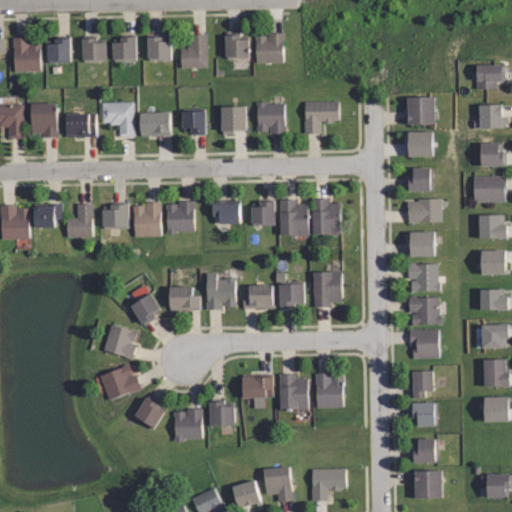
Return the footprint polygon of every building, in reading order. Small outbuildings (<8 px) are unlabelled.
[(283,60),(255,60),(255,34),(266,33),(266,37),(268,37),(268,30),(283,30),(283,60)] [(206,32),(206,65),(180,66),(180,45),(186,45),(186,43),(190,43),(190,32),(206,32)] [(225,33),(240,33),(240,37),(248,37),(248,57),(225,57),(225,33)] [(147,35),(162,34),(162,39),(170,39),(170,58),(147,59),(147,35)] [(40,38),(40,69),(13,70),(13,46),(12,46),(12,35),(28,35),(28,38),(40,38)] [(135,35),(135,59),(112,59),(112,41),(120,41),(120,35),(135,35)] [(69,36),(70,60),(46,60),(46,42),(54,42),(54,36),(69,36)] [(81,36),(96,36),(97,40),(104,40),(105,60),(82,60),(81,36)] [(475,64),(502,64),(502,80),(493,80),(493,88),(475,88),(475,64)] [(438,123),(410,123),(410,97),(437,96),(438,123)] [(284,131),(269,131),(269,124),(266,124),(267,128),(256,129),(255,100),(264,99),(264,101),(283,101),(284,131)] [(31,100),(56,100),(57,135),(43,135),(43,131),(32,131),(31,100)] [(101,100),(134,100),(134,133),(118,133),(118,122),(108,122),(108,120),(101,120),(101,100)] [(305,118),(305,100),(338,100),(339,119),(332,119),(332,121),(324,121),(324,119),(320,119),(320,131),(304,131),(304,118),(305,118)] [(0,102),(23,102),(23,135),(7,136),(7,124),(0,124),(0,102)] [(502,116),(505,116),(506,126),(474,127),(474,117),(480,117),(480,103),(502,103),(502,116)] [(247,130),(223,130),(222,105),(246,105),(247,130)] [(170,133),(140,134),(140,109),(170,109),(170,133)] [(204,109),(204,132),(190,132),(190,129),(181,129),(181,109),(204,109)] [(98,134),(66,134),(66,112),(98,112),(98,134)] [(434,134),(434,154),(410,154),(410,133),(434,134)] [(500,142),(500,151),(504,151),(504,164),(481,165),(481,142),(500,142)] [(432,190),(406,190),(406,175),(413,175),(413,167),(430,166),(430,168),(432,168),(432,190)] [(506,201),(474,202),(474,175),(506,175),(506,201)] [(311,198),(327,197),(327,201),(339,201),(339,232),(311,233),(311,198)] [(442,219),(409,220),(408,199),(418,199),(418,197),(442,197),(442,219)] [(179,198),(193,198),(193,228),(175,229),(175,231),(166,231),(165,201),(176,201),(176,205),(179,205),(179,198)] [(240,221),(219,221),(219,213),(213,213),(213,199),(240,199),(240,221)] [(279,199),(295,199),(295,202),(307,202),(307,234),(279,234),(279,199)] [(160,234),(134,234),(134,210),(132,210),(132,203),(144,203),(144,200),(160,200),(160,234)] [(258,200),(273,200),(273,223),(251,223),(251,205),(258,205),(258,200)] [(92,201),(92,235),(66,235),(66,216),(76,215),(76,201),(92,201)] [(110,201),(127,201),(128,226),(103,226),(103,224),(102,224),(102,206),(110,206),(110,201)] [(29,206),(29,237),(2,237),(2,213),(0,213),(0,203),(16,203),(16,206),(29,206)] [(33,225),(33,205),(47,205),(47,203),(60,203),(61,216),(53,216),(53,225),(33,225)] [(504,223),(507,223),(507,237),(480,237),(480,214),(504,214),(504,223)] [(435,229),(434,254),(411,253),(411,228),(435,229)] [(506,271),(484,271),(484,248),(506,248),(506,271)] [(410,290),(410,279),(414,279),(414,276),(408,276),(408,262),(437,262),(437,280),(439,280),(439,289),(410,290)] [(312,269),(341,269),(341,300),(329,300),(329,305),(312,305),(312,269)] [(207,271),(217,271),(217,277),(224,277),(224,274),(236,275),(236,304),(223,304),(223,301),(221,301),(221,307),(206,307),(207,271)] [(249,282),(272,282),(272,306),(243,306),(243,292),(249,292),(249,282)] [(278,283),(303,283),(303,302),(293,302),(293,306),(279,307),(278,283)] [(170,308),(170,284),(192,284),(192,293),(200,293),(200,308),(170,308)] [(154,315),(143,323),(130,303),(135,299),(131,293),(144,285),(159,308),(153,312),(154,315)] [(500,296),(509,296),(509,308),(482,309),(481,289),(500,288),(500,296)] [(411,323),(411,312),(415,312),(415,310),(407,310),(407,294),(415,294),(415,295),(438,295),(438,313),(440,313),(440,323),(411,323)] [(131,328),(136,329),(133,339),(130,338),(129,340),(136,342),(131,356),(102,347),(110,322),(131,328)] [(510,338),(507,338),(507,346),(483,347),(483,324),(509,323),(510,338)] [(440,329),(440,357),(415,357),(415,345),(412,345),(412,329),(440,329)] [(507,359),(508,370),(511,370),(511,384),(486,385),(485,359),(507,359)] [(139,386),(109,398),(99,374),(127,363),(131,374),(134,373),(139,386)] [(410,369),(433,369),(433,389),(424,389),(424,396),(411,396),(410,369)] [(316,371),(330,371),(330,374),(343,374),(343,405),(316,405),(316,371)] [(294,376),(306,376),(307,408),(279,408),(278,373),(294,373),(294,376)] [(265,406),(254,406),(254,395),(241,395),(241,375),(271,375),(271,395),(265,395),(265,406)] [(157,405),(164,409),(153,428),(133,415),(146,394),(159,402),(157,405)] [(509,419),(485,419),(485,396),(508,396),(509,419)] [(208,401),(223,401),(223,403),(234,403),(234,425),(208,425),(208,401)] [(410,416),(410,401),(436,401),(436,423),(414,423),(414,415),(410,416)] [(186,407),(201,406),(201,436),(182,436),(182,439),(173,439),(173,409),(184,409),(184,414),(186,414),(186,407)] [(411,460),(411,445),(414,445),(414,438),(436,438),(436,460),(411,460)] [(263,468),(288,464),(291,489),(292,489),(293,498),(278,500),(277,492),(266,493),(263,468)] [(344,486),(338,486),(338,489),(330,489),(330,486),(327,486),(327,499),(311,499),(311,486),(312,486),(312,467),(344,467),(344,486)] [(444,497),(417,497),(417,470),(444,470),(444,497)] [(507,497),(489,497),(488,473),(510,473),(510,487),(507,487),(507,497)] [(262,502),(256,504),(256,502),(238,507),(233,485),(256,478),(262,502)] [(208,511),(208,510),(203,511),(198,511),(191,497),(212,487),(220,503),(221,503),(224,511),(208,511)]
